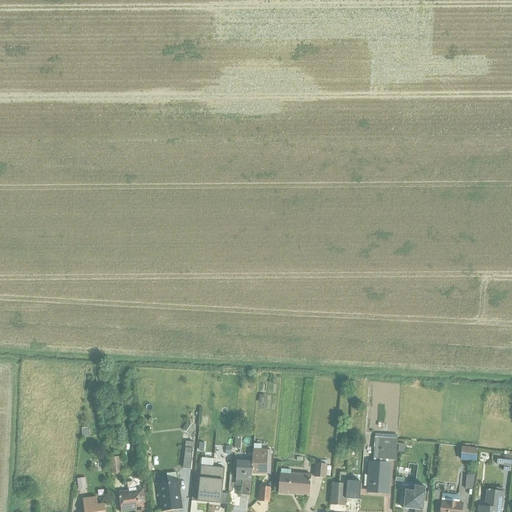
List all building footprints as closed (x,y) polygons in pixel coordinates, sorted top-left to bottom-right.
[(151,419),(143,419),(144,428),(151,428),(151,419)] [(188,422),(182,429),(190,435),(195,427),(188,422)] [(365,475),(365,486),(369,486),(369,492),(386,494),(389,463),(388,463),(388,460),(396,460),(397,439),(397,435),(375,434),(375,438),(373,459),(374,459),(374,462),(369,462),(368,476),(365,475)] [(187,440),(183,468),(191,469),(191,467),(192,467),(193,460),(191,460),(193,448),(195,448),(196,444),(193,444),(193,441),(187,440)] [(462,446),(460,460),(471,462),(471,463),(476,464),(476,462),(478,448),(462,446)] [(253,458),(251,474),(268,475),(268,474),(271,474),(271,450),(253,449),(253,458)] [(497,459),(496,464),(503,465),(503,470),(511,471),(511,462),(511,452),(505,451),(504,459),(497,459)] [(119,457),(110,458),(112,474),(121,473),(119,457)] [(251,474),(253,458),(246,458),(246,461),(237,460),(236,480),(236,486),(242,486),(241,495),(250,496),(251,474)] [(316,463),(314,478),(326,479),(327,476),(330,476),(331,467),(327,466),(328,461),(320,460),(320,464),(316,463)] [(204,502),(209,503),(213,467),(201,466),(199,490),(198,499),(197,502),(204,502)] [(214,503),(221,504),(222,501),(222,493),(225,468),(213,467),(209,503),(214,503)] [(280,474),(278,493),(288,494),(289,492),(294,493),(294,494),(310,495),(311,474),(291,472),(291,470),(281,469),(281,474),(280,474)] [(168,480),(158,482),(162,511),(183,509),(179,479),(178,479),(177,472),(167,474),(168,480)] [(333,483),(331,505),(345,506),(345,499),(347,481),(347,473),(340,472),(339,483),(333,483)] [(467,475),(465,489),(473,490),(475,476),(467,475)] [(86,478),(77,479),(79,490),(87,489),(86,478)] [(347,481),(345,499),(360,500),(361,482),(347,481)] [(405,490),(403,509),(415,510),(415,511),(423,511),(426,487),(415,486),(414,491),(405,490)] [(261,487),(260,502),(269,502),(271,487),(261,487)] [(129,491),(119,492),(121,511),(124,511),(135,511),(136,511),(144,511),(146,510),(146,509),(147,509),(144,489),(137,490),(136,488),(129,489),(129,491)] [(479,506),(478,511),(500,511),(503,492),(486,490),(484,507),(479,506)] [(442,495),(440,511),(462,511),(463,503),(459,503),(460,497),(442,495)] [(105,511),(105,503),(98,504),(97,497),(83,499),(84,511),(105,511)]
